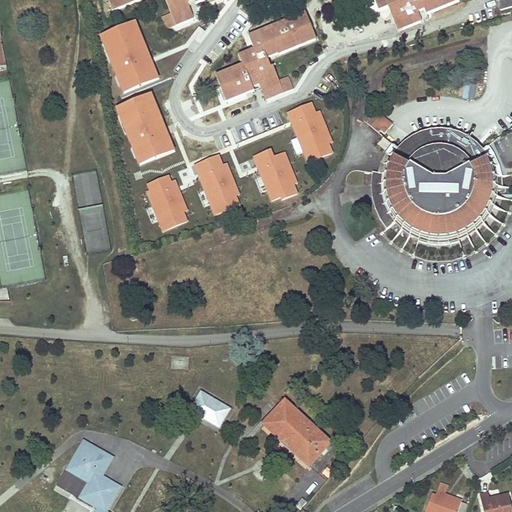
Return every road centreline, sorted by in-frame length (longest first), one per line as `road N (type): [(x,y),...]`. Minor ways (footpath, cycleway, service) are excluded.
road 1 (residential): [(211,197),(300,152),(311,82),(335,53),(494,3)]
road 2 (track): [(246,511),(175,469),(88,437),(74,439),(0,501)]
road 3 (residential): [(235,0),(183,71),(191,111),(179,136)]
road 4 (residential): [(459,443),(348,511)]
